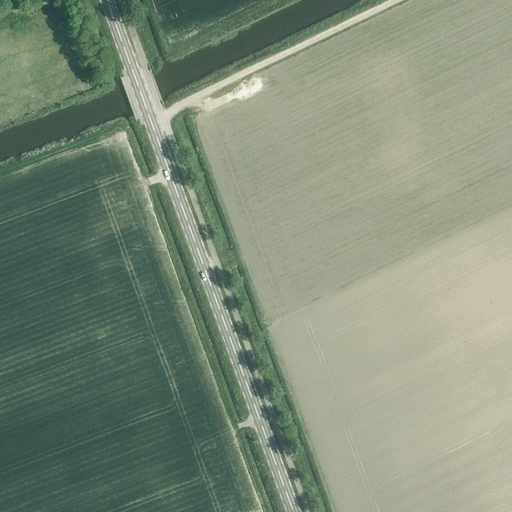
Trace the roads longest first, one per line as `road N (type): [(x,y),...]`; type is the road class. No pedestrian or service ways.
road 1 (secondary): [(293,511),(105,0)]
road 2 (track): [(152,124),(396,0)]
